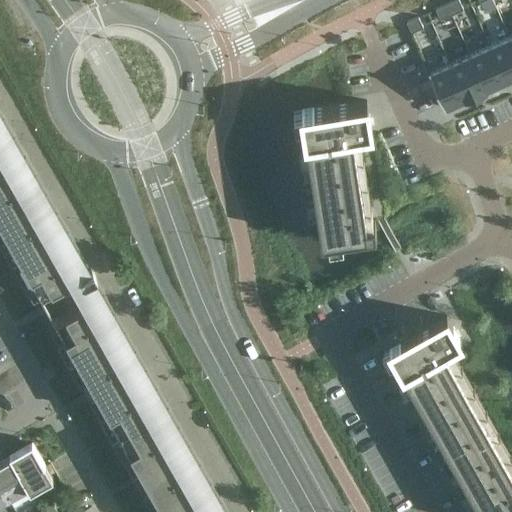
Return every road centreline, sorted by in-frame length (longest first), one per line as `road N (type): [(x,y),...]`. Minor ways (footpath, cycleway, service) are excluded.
road 1 (residential): [(0,84),(242,511)]
road 2 (tertiary): [(341,511),(237,325),(177,123)]
road 3 (tertiary): [(110,149),(156,266),(290,511)]
road 4 (residential): [(494,239),(329,338),(427,511)]
road 5 (residential): [(471,151),(425,158),(374,42)]
road 6 (residential): [(190,77),(306,0)]
road 7 (residential): [(296,0),(171,37)]
